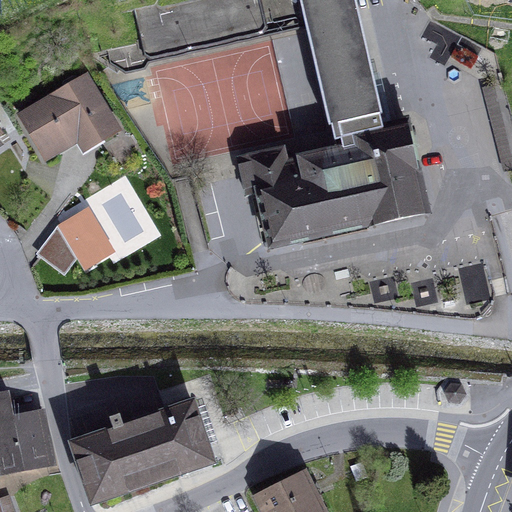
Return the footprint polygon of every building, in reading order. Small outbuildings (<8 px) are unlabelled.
[(150,59),(263,34),(266,29),(259,0),(202,0),(161,9),(149,7),(134,10),(142,43),(108,51),(108,53),(109,55),(111,64),(120,70),(126,73),(144,69),(150,59)] [(299,0),(306,28),(329,129),(331,129),(336,151),(299,160),(300,162),(289,165),(287,165),(284,150),(239,160),(247,197),(259,194),(271,249),(428,213),(407,124),(383,129),(380,117),(382,117),(359,17),(355,0),(299,0)] [(86,78),(21,117),(46,160),(56,154),(58,144),(72,135),(78,145),(84,156),(104,144),(102,141),(118,131),(86,78)] [(505,172),(511,170),(511,158),(494,87),(484,89),(505,172)] [(14,105),(17,110),(38,96),(35,92),(14,105)] [(56,154),(57,157),(78,145),(72,135),(58,144),(56,154)] [(69,238),(77,250),(94,239),(87,227),(69,238)] [(448,394),(451,400),(458,400),(462,395),(459,389),(452,388),(448,394)] [(9,394),(0,395),(0,410),(11,408),(9,394)] [(92,505),(213,464),(207,446),(195,409),(193,404),(123,427),(120,417),(110,420),(113,431),(72,445),(92,505)] [(207,446),(218,442),(205,406),(195,409),(207,446)] [(0,473),(23,470),(13,418),(11,408),(0,410),(0,473)] [(23,470),(48,465),(39,414),(13,418),(23,470)] [(256,497),(263,511),(324,511),(315,492),(320,490),(318,487),(316,483),(311,486),(305,473),(256,497)] [(12,511),(8,498),(0,500),(0,502),(2,511),(12,511)]
